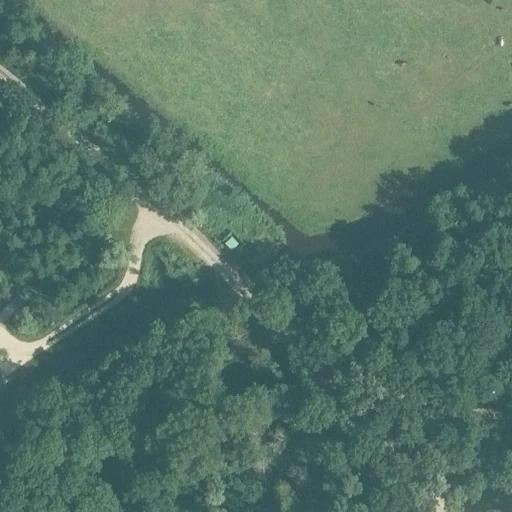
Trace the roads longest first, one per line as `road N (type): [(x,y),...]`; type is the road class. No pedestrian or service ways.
road 1 (track): [(511,416),(339,371),(299,348),(0,80)]
road 2 (track): [(160,511),(339,371)]
